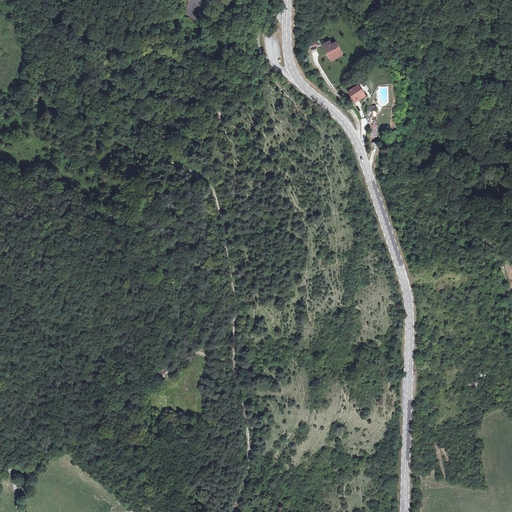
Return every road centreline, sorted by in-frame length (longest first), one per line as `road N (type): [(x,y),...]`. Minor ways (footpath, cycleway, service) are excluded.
road 1 (secondary): [(285,0),(291,69),(358,145),(406,292),(404,511)]
road 2 (track): [(0,171),(99,218),(124,221),(139,233),(170,292),(169,331),(141,365),(138,427),(167,511)]
road 3 (track): [(118,143),(185,167),(214,193),(248,431),(248,469),(231,511)]
